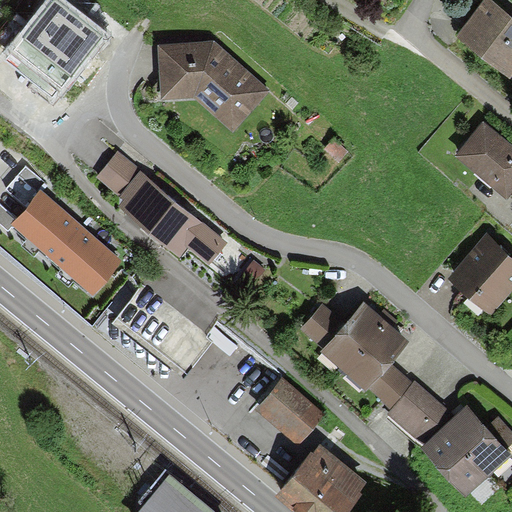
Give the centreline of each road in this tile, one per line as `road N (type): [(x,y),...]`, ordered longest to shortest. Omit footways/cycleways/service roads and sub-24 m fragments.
road 1 (residential): [(438,511),(373,433),(107,202),(51,143)]
road 2 (residential): [(116,97),(136,136),(242,222),(266,237),(364,262),(511,387)]
road 3 (primary): [(0,285),(275,511)]
road 4 (residential): [(403,22),(511,114)]
